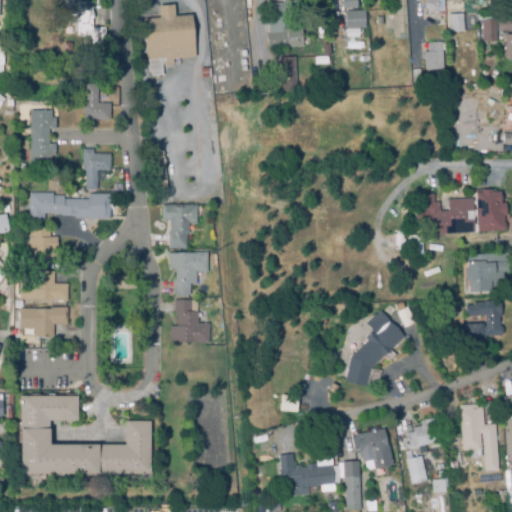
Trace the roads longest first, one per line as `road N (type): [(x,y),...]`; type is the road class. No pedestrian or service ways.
road 1 (residential): [(511,362),(410,404),(273,441)]
road 2 (residential): [(134,230),(128,0)]
